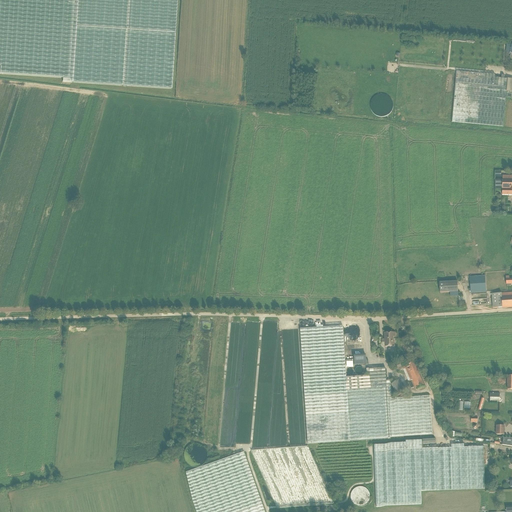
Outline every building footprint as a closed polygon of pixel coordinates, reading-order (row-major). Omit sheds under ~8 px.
[(61,82),(172,90),(177,0),(0,0),(0,73),(62,78),(61,82)] [(451,124),(503,129),(506,93),(511,93),(511,80),(495,79),(495,76),(457,73),(451,124)] [(511,178),(501,178),(501,182),(495,182),(495,191),(501,191),(501,197),(511,197),(511,178)] [(24,305),(30,307),(35,287),(29,285),(30,280),(14,275),(17,262),(1,258),(0,261),(0,306),(0,307),(1,305),(8,307),(9,304),(23,308),(24,305)] [(485,278),(469,279),(470,296),(486,294),(485,278)] [(458,284),(438,285),(439,295),(458,294),(458,284)] [(511,294),(490,296),(491,310),(511,308),(511,294)] [(306,444),(432,436),(430,396),(391,398),(390,380),(385,380),(384,367),(367,368),(368,375),(345,377),(342,325),(299,328),(306,444)] [(385,347),(396,347),(396,333),(384,333),(385,347)] [(187,345),(187,337),(179,337),(179,345),(187,345)] [(363,364),(363,354),(351,354),(352,364),(363,364)] [(409,378),(412,387),(420,384),(416,372),(412,373),(410,370),(405,371),(404,366),(400,368),(404,380),(409,378)] [(504,428),(496,428),(496,436),(504,436),(504,428)] [(511,440),(504,440),(503,447),(511,448),(511,440)] [(484,490),(483,447),(463,448),(463,444),(450,445),(450,448),(421,449),(421,441),(405,441),(405,444),(372,445),(374,506),(421,505),(420,492),(484,490)] [(266,511),(246,451),(185,472),(198,511),(266,511)]
